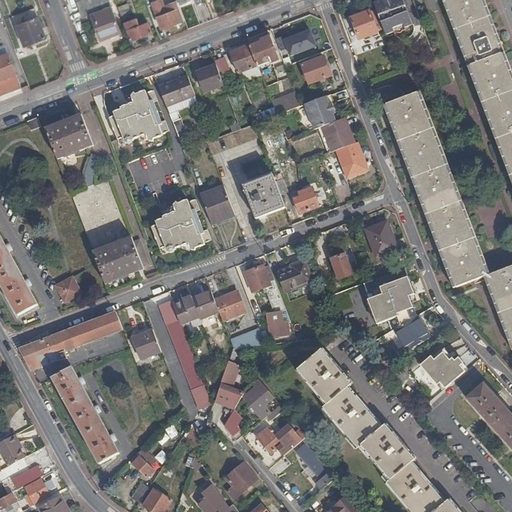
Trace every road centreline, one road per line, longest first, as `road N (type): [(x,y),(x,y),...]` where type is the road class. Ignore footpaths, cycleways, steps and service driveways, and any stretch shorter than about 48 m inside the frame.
road 1 (residential): [(4,344),(397,194)]
road 2 (residential): [(86,86),(315,0)]
road 3 (residential): [(511,382),(434,292),(397,194)]
road 4 (residential): [(397,194),(322,0)]
road 5 (residential): [(4,344),(79,484),(106,511)]
